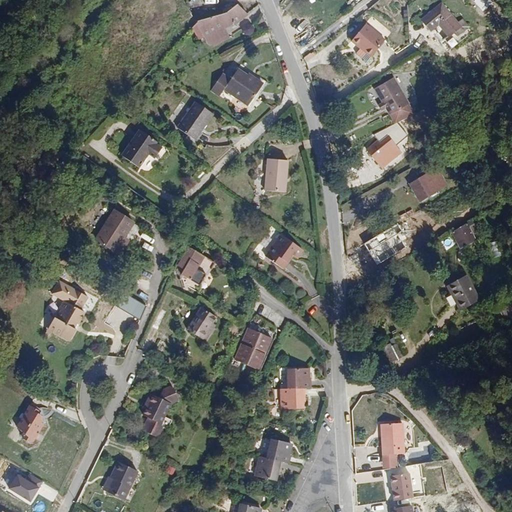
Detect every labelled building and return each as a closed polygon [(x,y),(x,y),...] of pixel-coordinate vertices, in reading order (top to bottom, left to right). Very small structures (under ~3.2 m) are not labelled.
[(236,24),(237,25),(249,14),(239,5),(228,13),(200,22),(199,23),(207,41),(209,43),(214,46),(219,45),(231,39),(226,28),(236,24)] [(441,25),(451,38),(457,33),(463,28),(461,26),(444,6),(425,22),(434,32),(441,25)] [(471,29),(466,22),(461,26),(463,28),(457,33),(461,38),(471,29)] [(376,55),(388,41),(369,25),(356,41),(365,48),(361,53),(368,59),(367,61),(370,63),(372,63),(378,56),(376,55)] [(257,79),(255,81),(250,77),(241,70),(233,80),(225,74),(214,91),(222,96),(226,90),(250,106),(265,85),(257,79)] [(393,117),(411,106),(395,80),(378,91),(393,117)] [(215,115),(197,103),(180,129),(197,141),(215,115)] [(156,159),(164,149),(157,145),(158,142),(141,130),(123,156),(141,168),(150,155),(156,159)] [(440,137),(436,131),(418,144),(421,149),(440,137)] [(403,153),(389,137),(382,143),(381,141),(369,151),(384,169),(403,153)] [(286,155),(267,159),(272,188),(292,185),(286,155)] [(449,188),(444,179),(436,184),(430,174),(411,186),(422,204),(449,188)] [(95,240),(118,253),(137,221),(114,208),(95,240)] [(469,225),(475,237),(484,233),(479,224),(476,226),(474,222),(469,225)] [(469,225),(452,234),(459,245),(475,237),(469,225)] [(299,260),(304,251),(282,236),(267,258),(284,270),(294,257),(299,260)] [(478,243),(475,237),(459,245),(462,251),(478,243)] [(492,241),(492,256),(500,256),(500,241),(492,241)] [(188,281),(200,288),(211,269),(196,260),(195,262),(190,260),(182,275),(190,279),(188,281)] [(214,270),(211,269),(200,288),(202,289),(214,270)] [(467,278),(448,288),(461,313),(480,303),(467,278)] [(77,334),(81,325),(78,323),(81,318),(83,319),(90,307),(85,304),(93,290),(80,283),(73,297),(69,295),(65,302),(67,303),(62,312),(59,314),(54,323),(73,335),(77,334)] [(216,318),(203,309),(188,330),(205,341),(210,334),(207,332),(216,318)] [(255,367),(270,336),(250,327),(237,360),(255,367)] [(260,369),(273,337),(270,336),(255,367),(260,369)] [(167,346),(161,342),(155,353),(161,357),(167,346)] [(398,360),(405,356),(399,345),(392,349),(398,360)] [(309,370),(288,371),(288,391),(306,390),(312,390),(311,380),(310,380),(309,370)] [(288,391),(282,391),(282,410),(304,410),(304,400),(306,400),(306,390),(288,391)] [(152,395),(148,403),(151,404),(145,415),(150,418),(146,426),(147,433),(153,436),(159,433),(161,429),(167,427),(170,421),(163,417),(170,404),(152,395)] [(30,438),(36,441),(41,440),(49,423),(46,421),(48,419),(46,413),(43,412),(44,410),(36,405),(24,427),(30,431),(28,434),(30,438)] [(497,437),(507,435),(504,424),(495,426),(497,437)] [(403,427),(385,427),(385,440),(383,440),(384,459),(405,457),(403,427)] [(292,445),(271,440),(266,459),(283,464),(289,465),(291,456),(289,455),(292,445)] [(266,459),(260,458),(255,477),(276,482),(278,473),(281,474),(283,464),(266,459)] [(112,479),(106,492),(124,500),(137,472),(118,463),(111,478),(112,479)] [(18,473),(9,489),(32,503),(41,487),(18,473)] [(108,477),(102,490),(106,492),(112,479),(111,478),(108,477)]
